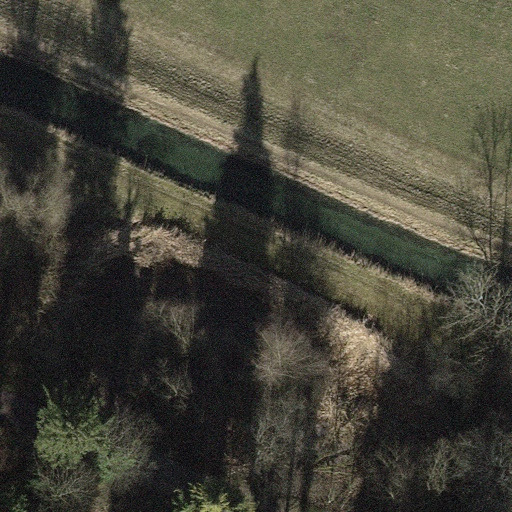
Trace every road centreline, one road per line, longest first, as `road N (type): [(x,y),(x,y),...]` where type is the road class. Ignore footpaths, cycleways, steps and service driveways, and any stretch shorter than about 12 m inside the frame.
road 1 (track): [(511,237),(0,15)]
road 2 (track): [(0,410),(238,511)]
